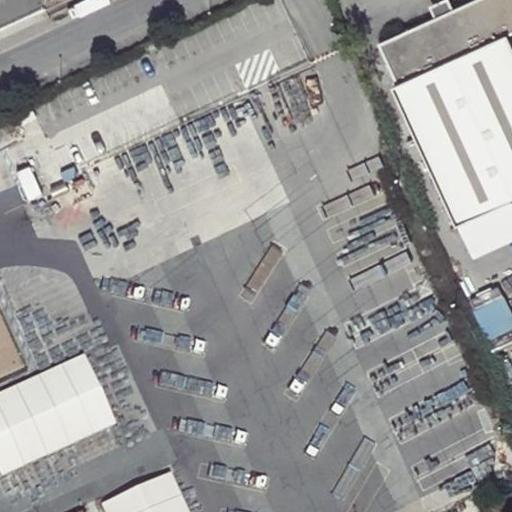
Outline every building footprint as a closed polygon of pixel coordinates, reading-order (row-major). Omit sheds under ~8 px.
[(400,84),(395,87),(459,224),(461,223),(510,200),(511,199),(511,45),(507,35),(511,33),(511,0),(477,0),(455,11),(453,5),(435,13),(437,19),(382,44),(400,84)] [(461,223),(474,252),(511,234),(511,203),(510,200),(461,223)] [(0,375),(15,369),(0,334),(0,375)] [(83,354),(0,391),(0,477),(116,425),(83,354)] [(188,511),(170,471),(99,503),(102,511),(188,511)]
